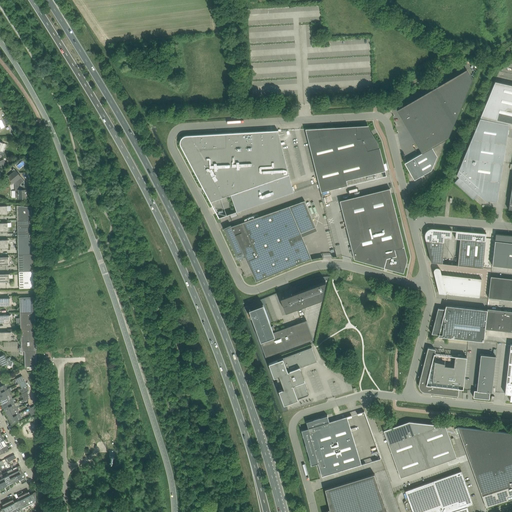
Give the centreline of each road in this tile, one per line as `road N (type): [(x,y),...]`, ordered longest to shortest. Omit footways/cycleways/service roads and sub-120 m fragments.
road 1 (trunk): [(31,0),(123,150),(179,262),(266,511)]
road 2 (trunk): [(281,511),(227,338),(187,244),(47,0)]
road 3 (unclassified): [(426,284),(315,265),(253,290),(240,286),(169,138),(180,127),(305,121)]
road 4 (track): [(100,46),(147,116),(373,104),(463,51)]
road 5 (unclassified): [(174,511),(150,409),(49,126)]
road 6 (unclassified): [(405,398),(366,394),(295,417),(291,432),(313,511)]
road 7 (unclassified): [(305,121),(380,118),(410,219)]
